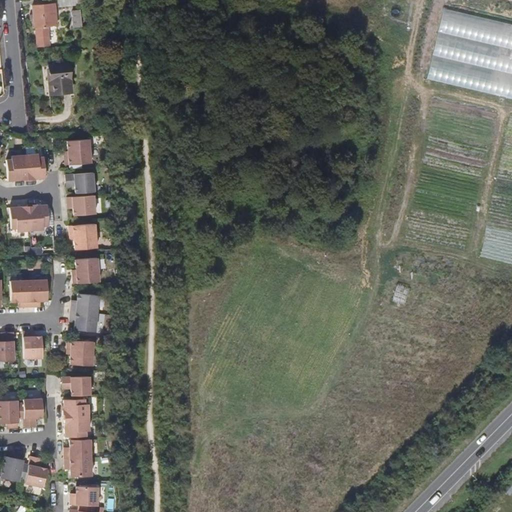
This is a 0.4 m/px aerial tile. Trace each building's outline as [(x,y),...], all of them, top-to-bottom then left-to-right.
[(51,4),(33,6),(35,26),(36,26),(38,45),(50,43),(48,25),(56,25),(56,16),(52,16),(51,4)] [(437,36),(452,39),(443,81),(502,93),(511,92),(511,22),(443,8),(437,36)] [(77,27),(85,27),(84,12),(76,12),(77,27)] [(71,93),(68,64),(49,65),(51,84),(48,84),(49,95),(71,93)] [(64,165),(90,163),(88,139),(66,141),(66,151),(67,156),(63,157),(64,165)] [(24,155),(26,180),(34,179),(34,178),(44,178),(43,157),(37,157),(37,154),(24,155)] [(26,180),(24,155),(11,156),(11,159),(5,160),(7,181),(26,179),(26,180)] [(74,182),(74,185),(75,193),(93,191),(92,173),(65,175),(65,183),(74,182)] [(73,215),(94,214),(93,195),(66,197),(67,205),(72,205),(73,208),(73,215)] [(43,230),(42,227),(48,226),(46,206),(36,206),(36,205),(27,206),(29,231),(43,230)] [(29,231),(27,206),(27,207),(9,208),(10,229),(16,229),(16,232),(29,231)] [(96,248),(95,224),(69,226),(69,234),(73,234),(73,239),(74,249),(96,248)] [(72,285),(98,283),(96,259),(73,260),(74,271),(75,276),(71,276),(72,285)] [(29,306),(28,280),(10,281),(10,302),(17,302),(21,301),(21,307),(29,306)] [(36,301),(40,301),(47,301),(46,280),(28,280),(29,306),(36,306),(36,301)] [(70,311),(96,313),(98,295),(77,293),(76,300),(76,304),(71,303),(70,311)] [(75,319),(74,322),(74,330),(95,331),(96,313),(70,311),(70,319),(75,319)] [(41,336),(34,337),(30,337),(30,331),(22,332),(23,358),(42,358),(41,336)] [(4,341),(1,341),(0,341),(0,360),(13,360),(12,332),(4,332),(4,341)] [(91,365),(93,341),(67,340),(66,348),(70,348),(70,354),(69,364),(91,365)] [(84,395),(89,395),(89,376),(61,377),(61,385),(70,385),(70,388),(70,395),(73,395),(84,395)] [(84,404),(84,399),(84,395),(73,395),(73,399),(63,399),(63,410),(62,410),(63,418),(88,417),(87,404),(84,404)] [(42,417),(41,399),(23,399),(24,427),(32,427),(32,418),(35,418),(42,417)] [(18,427),(17,400),(0,401),(0,422),(6,422),(9,422),(9,427),(18,427)] [(88,430),(88,417),(63,418),(64,418),(64,437),(71,437),(71,440),(85,439),(85,436),(85,431),(88,430)] [(89,439),(85,439),(71,440),(69,440),(69,447),(69,450),(64,450),(64,458),(90,457),(89,439)] [(25,464),(22,464),(24,455),(16,453),(15,458),(11,458),(4,456),(0,476),(0,477),(18,481),(19,478),(22,479),(25,464)] [(39,467),(36,466),(38,458),(30,456),(28,465),(25,464),(22,479),(25,480),(24,483),(42,487),(46,468),(39,467)] [(91,476),(90,457),(64,458),(64,466),(70,466),(70,469),(70,476),(91,476)] [(79,505),(94,505),(97,506),(97,487),(76,486),(76,493),(75,497),(70,496),(70,505),(79,505)]
